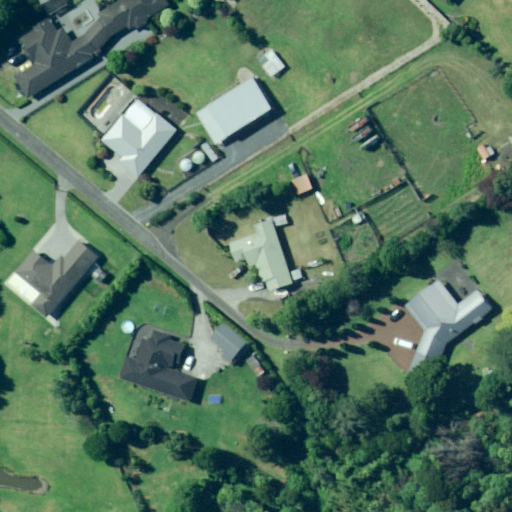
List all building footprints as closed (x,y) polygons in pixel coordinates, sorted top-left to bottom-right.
[(68,5),(65,0),(42,0),(51,15),(68,5)] [(103,17),(115,36),(116,35),(129,26),(132,30),(137,27),(142,28),(149,24),(150,23),(151,18),(172,4),(169,0),(121,0),(109,8),(100,14),(103,17)] [(100,52),(115,36),(103,17),(88,33),(83,37),(75,42),(65,27),(59,31),(51,18),(36,28),(37,29),(23,38),(29,48),(26,50),(35,64),(19,74),(16,76),(31,98),(96,57),(95,55),(100,52)] [(151,51),(155,56),(161,52),(156,47),(151,51)] [(280,71),(285,68),(286,66),(278,55),(264,66),(273,77),(280,71)] [(361,91),(351,97),(354,103),(364,96),(361,91)] [(179,130),(178,129),(159,113),(144,131),(125,115),(104,141),(125,158),(122,162),(141,177),(179,130)] [(212,142),(205,146),(215,162),(222,157),(212,142)] [(317,189),(312,175),(296,181),(301,194),(317,189)] [(272,292),(293,284),(296,283),(273,219),(271,220),(257,225),(256,226),(258,234),(232,243),(239,263),(247,260),(250,259),(252,267),(259,265),(264,280),(265,283),(269,281),(272,292)] [(62,304),(101,257),(81,240),(67,258),(64,256),(61,259),(57,264),(56,266),(50,261),(40,253),(37,251),(36,250),(17,272),(19,274),(43,294),(36,303),(34,305),(50,318),(58,309),(62,304)] [(338,255),(325,258),(327,268),(341,265),(338,255)] [(92,269),(100,276),(105,270),(100,265),(102,263),(99,261),(92,269)] [(301,270),(293,272),(296,280),(303,277),(301,270)] [(467,301),(463,304),(461,305),(442,281),(438,284),(409,306),(408,307),(427,333),(410,374),(409,376),(432,386),(449,344),(455,340),(458,337),(476,323),(477,325),(484,319),(483,318),(493,310),(479,291),(467,301)] [(224,357),(231,362),(232,363),(237,358),(239,360),(252,346),(226,323),(216,334),(212,339),(228,353),(224,357)] [(172,340),(173,336),(157,331),(154,336),(153,336),(152,340),(146,338),(138,360),(130,357),(124,377),(123,379),(193,403),(199,382),(200,379),(171,369),(172,366),(175,367),(176,362),(181,364),(187,346),(172,340)] [(497,366),(488,373),(494,381),(503,373),(497,366)] [(164,408),(144,399),(140,408),(161,416),(164,408)]
